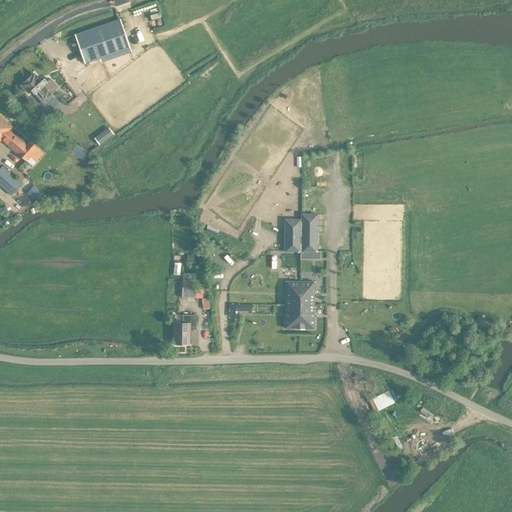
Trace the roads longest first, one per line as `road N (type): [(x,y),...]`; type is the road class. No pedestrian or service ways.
road 1 (unclassified): [(511,424),(399,373),(344,360),(0,358)]
road 2 (unclassified): [(0,65),(73,14),(121,0)]
road 3 (unknown): [(268,242),(221,289),(225,361)]
